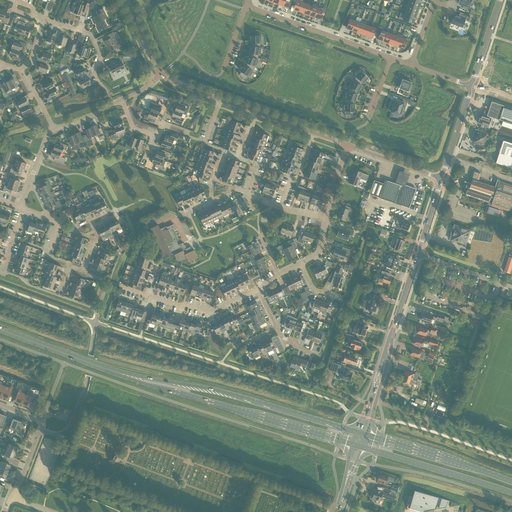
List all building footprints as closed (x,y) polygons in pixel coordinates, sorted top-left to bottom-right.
[(298,0),(296,0),(293,9),(299,11),(302,2),(303,1),(298,0)] [(463,8),(467,10),(470,0),(459,0),(458,3),(464,5),(463,8)] [(84,17),(87,10),(89,4),(86,2),(84,6),(77,3),(74,13),(81,15),(84,17)] [(307,4),(302,2),(299,11),(304,13),(307,4)] [(312,6),(307,4),(304,13),(309,15),(312,6)] [(313,4),(312,6),(309,15),(314,17),(318,7),(318,6),(313,4)] [(407,9),(416,13),(418,7),(409,4),(407,9)] [(323,9),(318,7),(314,17),(319,19),(322,12),(324,13),(326,8),(324,7),(323,9)] [(95,23),(98,31),(107,27),(104,19),(107,18),(103,8),(97,11),(98,15),(92,18),(94,24),(95,23)] [(0,9),(0,19),(3,20),(2,22),(6,23),(9,16),(5,14),(7,11),(3,9),(2,10),(0,9)] [(405,14),(415,18),(416,13),(407,9),(405,14)] [(413,23),(415,18),(405,14),(400,12),(398,18),(413,23)] [(459,16),(454,14),(451,23),(462,27),(465,20),(469,22),(471,16),(460,12),(459,16)] [(351,30),(352,30),(355,20),(350,18),(346,28),(351,30)] [(357,32),(360,22),(355,20),(352,30),(357,32)] [(18,21),(17,24),(16,27),(20,28),(18,33),(28,36),(30,29),(24,26),(25,23),(18,21)] [(360,22),(357,32),(362,34),(365,25),(366,23),(361,21),(360,22)] [(365,25),(362,34),(367,36),(370,27),(365,25)] [(370,27),(367,36),(372,38),(375,31),(377,32),(379,27),(377,26),(376,28),(371,26),(370,26),(370,27)] [(379,26),(377,32),(380,33),(378,40),(383,41),(386,31),(381,30),(382,27),(379,26)] [(57,39),(59,31),(56,31),(56,33),(52,32),(52,33),(49,33),(47,41),(53,43),(55,38),(57,39)] [(62,32),(59,31),(57,39),(60,39),(58,45),(65,47),(67,38),(64,37),(65,36),(61,35),(62,32)] [(112,33),(112,34),(106,36),(108,40),(105,41),(107,45),(108,45),(111,51),(119,47),(116,41),(121,38),(117,31),(112,33)] [(386,31),(383,41),(388,43),(391,33),(386,31)] [(391,33),(388,43),(393,45),(397,35),(391,33)] [(397,34),(393,45),(398,47),(402,37),(402,36),(397,34)] [(261,36),(251,36),(251,43),(252,43),(252,47),(260,48),(261,43),(261,36)] [(402,37),(398,47),(403,49),(404,46),(405,46),(406,43),(405,43),(407,39),(402,37)] [(11,48),(20,51),(20,49),(22,49),(23,46),(25,46),(26,44),(19,41),(18,44),(13,42),(11,48)] [(77,49),(80,42),(77,41),(76,44),(73,43),(72,44),(69,43),(67,52),(73,54),(74,50),(77,51),(77,49)] [(80,42),(77,49),(80,50),(78,55),(85,57),(88,57),(91,48),(87,47),(87,49),(85,48),(85,47),(82,46),(83,43),(80,42)] [(251,46),(249,53),(250,53),(250,57),(259,61),(260,61),(261,59),(258,58),(259,55),(260,55),(261,48),(260,48),(252,47),(251,46)] [(19,54),(20,51),(11,48),(9,54),(13,56),(12,58),(20,61),(21,58),(19,57),(20,54),(19,54)] [(38,57),(37,60),(44,62),(45,60),(50,61),(52,55),(43,52),(43,55),(41,55),(40,58),(38,57)] [(247,63),(245,66),(255,73),(256,71),(254,69),(256,67),(257,67),(259,61),(250,57),(248,56),(246,63),(247,63)] [(44,62),(37,60),(36,63),(38,64),(37,67),(39,68),(38,70),(46,73),(48,67),(43,65),(44,62)] [(107,68),(109,71),(111,70),(113,74),(125,69),(121,61),(117,63),(115,60),(106,64),(107,68)] [(241,72),(239,75),(244,80),(248,76),(249,77),(253,71),(244,65),(240,71),(241,72)] [(82,75),(84,77),(90,74),(89,71),(86,72),(85,69),(84,70),(82,67),(74,71),(77,77),(82,75)] [(507,82),(509,74),(496,70),(495,73),(494,72),(493,77),(507,82)] [(356,77),(353,81),(360,85),(362,83),(363,83),(368,78),(360,71),(355,76),(356,77)] [(10,80),(8,81),(12,89),(18,87),(15,82),(18,80),(14,74),(12,75),(13,78),(10,79),(10,80)] [(84,77),(81,78),(83,81),(80,82),(83,88),(91,84),(89,82),(91,81),(89,78),(91,77),(90,74),(84,77)] [(412,83),(402,79),(399,89),(404,90),(402,95),(409,97),(410,92),(409,92),(412,83)] [(12,89),(8,81),(5,83),(5,81),(2,83),(0,81),(0,80),(0,86),(1,88),(3,87),(6,92),(12,89)] [(46,89),(47,91),(55,87),(53,81),(47,84),(46,81),(40,85),(41,87),(44,86),(45,89),(46,89)] [(350,87),(348,92),(355,94),(357,92),(358,92),(361,86),(360,85),(353,81),(352,81),(349,87),(350,87)] [(55,87),(47,91),(49,94),(48,94),(49,97),(47,98),(48,101),(55,98),(53,95),(58,93),(55,87)] [(347,92),(345,98),(346,99),(345,104),(353,104),(354,101),(355,102),(357,95),(355,94),(348,92),(347,92)] [(17,103),(20,109),(28,105),(27,103),(28,102),(26,99),(29,98),(27,95),(21,98),(22,101),(17,103)] [(393,108),(391,112),(400,115),(401,111),(403,112),(405,107),(403,107),(404,103),(406,104),(407,100),(401,98),(399,101),(396,100),(394,104),(392,108),(393,108)] [(511,110),(503,107),(504,105),(492,101),(488,111),(485,110),(483,115),(484,115),(484,116),(480,115),(478,123),(481,124),(480,129),(487,131),(488,126),(491,117),(511,123),(511,110)] [(158,114),(159,115),(161,109),(157,107),(158,104),(151,102),(149,107),(152,108),(150,111),(158,114)] [(182,114),(186,115),(187,111),(188,111),(189,107),(182,104),(181,107),(177,105),(175,111),(182,114)] [(344,104),(343,111),(344,111),(345,116),(352,115),(353,111),(354,112),(354,105),(353,104),(345,104),(344,104)] [(28,105),(20,109),(23,115),(26,113),(28,115),(36,111),(34,109),(32,110),(30,107),(29,107),(28,105)] [(184,119),(186,115),(182,114),(175,111),(174,110),(172,116),(176,118),(174,122),(182,125),(184,118),(184,119)] [(156,120),(158,114),(150,111),(149,111),(148,115),(145,114),(143,119),(151,121),(152,118),(156,120)] [(123,126),(124,126),(122,120),(117,122),(116,119),(109,122),(111,126),(114,125),(115,129),(123,126)] [(231,120),(229,126),(239,130),(241,124),(231,120)] [(91,127),(91,128),(94,135),(98,134),(100,140),(105,138),(101,128),(98,129),(96,125),(91,127)] [(125,132),(123,126),(115,129),(114,129),(116,133),(110,135),(112,140),(122,136),(121,134),(125,132)] [(229,126),(228,132),(237,135),(239,130),(229,126)] [(87,142),(88,146),(93,145),(91,138),(94,136),(94,135),(91,128),(85,130),(87,134),(84,135),(87,142)] [(258,135),(257,138),(266,141),(268,136),(254,131),(253,133),(258,135)] [(479,133),(475,132),(473,137),(476,138),(474,144),(480,146),(481,143),(485,145),(487,138),(485,137),(486,133),(480,131),(479,133)] [(74,135),(79,147),(79,148),(79,147),(83,146),(83,147),(88,146),(84,135),(81,136),(80,132),(74,134),(74,135)] [(228,132),(226,137),(235,140),(236,137),(240,139),(241,137),(237,135),(228,132)] [(164,141),(172,144),(174,140),(177,141),(178,136),(171,134),(170,137),(166,135),(164,141)] [(79,147),(74,135),(69,137),(70,142),(67,143),(71,151),(74,150),(74,149),(79,147)] [(135,147),(138,139),(137,139),(132,137),(130,142),(127,140),(125,148),(129,149),(131,147),(134,148),(135,147)] [(225,140),(224,142),(233,145),(234,142),(238,144),(239,142),(235,140),(226,137),(225,140)] [(266,141),(257,138),(253,137),(252,139),(256,140),(255,143),(264,146),(266,141)] [(138,138),(137,139),(138,139),(135,147),(138,148),(137,151),(142,153),(145,146),(142,145),(144,141),(138,138)] [(172,144),(164,141),(163,140),(161,146),(165,148),(164,150),(162,150),(171,153),(173,148),(170,147),(171,144),(172,144)] [(511,142),(503,140),(496,163),(510,168),(511,161),(511,142)] [(233,145),(224,142),(222,147),(231,151),(233,147),(236,149),(237,147),(233,145)] [(264,146),(255,143),(251,142),(250,144),(254,145),(253,148),(262,151),(264,146)] [(52,150),(62,153),(63,149),(66,150),(68,145),(61,143),(60,146),(55,144),(53,150),(52,150)] [(291,145),(289,151),(298,154),(299,151),(302,152),(303,150),(291,145)] [(262,151),(253,148),(251,153),(260,157),(262,151)] [(205,149),(203,154),(213,158),(214,152),(205,149)] [(62,153),(52,150),(50,156),(55,157),(54,160),(64,164),(66,159),(60,157),(61,153),(62,153)] [(154,156),(163,160),(165,156),(167,157),(169,153),(171,153),(162,150),(161,153),(157,151),(155,157),(154,156)] [(312,155),(315,157),(315,156),(321,158),(322,156),(325,157),(326,154),(314,150),(313,154),(312,154),(312,155)] [(298,154),(289,151),(287,156),(299,160),(300,158),(297,157),(298,154)] [(260,157),(251,153),(249,159),(259,162),(260,157)] [(213,158),(203,154),(201,159),(211,163),(213,158)] [(315,157),(312,155),(311,158),(314,159),(313,161),(313,162),(320,164),(322,165),(324,160),(321,158),(315,156),(315,157)] [(15,165),(24,168),(26,163),(20,161),(21,158),(15,156),(13,161),(16,162),(15,165)] [(163,160),(154,156),(151,162),(156,164),(155,167),(162,169),(164,164),(165,161),(163,160)] [(299,160),(287,156),(285,161),(294,164),(295,161),(299,162),(299,160)] [(230,161),(229,164),(238,168),(240,162),(226,157),(225,160),(230,161)] [(211,163),(201,159),(200,165),(209,168),(210,165),(214,166),(214,164),(211,163)] [(313,162),(313,161),(308,160),(307,162),(310,163),(309,166),(318,169),(320,164),(313,162)] [(294,164),(285,161),(284,166),(296,170),(297,168),(293,167),(294,164)] [(238,168),(229,164),(229,165),(225,163),(224,165),(228,167),(227,170),(236,173),(238,168)] [(24,168),(15,165),(14,168),(11,167),(9,172),(15,174),(16,171),(23,174),(24,168)] [(209,168),(200,165),(198,170),(207,173),(208,170),(212,171),(213,170),(209,168)] [(295,173),(296,170),(284,166),(281,165),(280,171),(289,174),(290,171),(295,173)] [(318,169),(309,166),(308,169),(305,168),(304,170),(316,175),(318,169)] [(236,173),(227,170),(223,168),(222,170),(226,172),(225,175),(234,178),(236,173)] [(362,173),(360,172),(353,169),(348,183),(357,186),(358,182),(362,173)] [(211,175),(207,173),(198,170),(196,175),(205,179),(206,175),(210,177),(211,175)] [(316,175),(304,170),(304,172),(307,173),(306,176),(315,180),(316,175)] [(401,171),(397,182),(406,185),(410,174),(401,171)] [(464,182),(463,187),(467,188),(467,190),(465,195),(482,200),(484,201),(488,202),(487,206),(485,212),(499,216),(501,211),(500,211),(501,209),(508,211),(511,200),(511,185),(499,181),(496,190),(494,190),(495,187),(478,181),(481,174),(472,171),(470,177),(473,178),(472,179),(471,184),(464,182)] [(9,183),(18,186),(20,181),(14,179),(15,176),(9,174),(7,179),(10,180),(9,183)] [(234,178),(225,175),(223,180),(232,184),(234,178)] [(267,195),(270,185),(267,184),(269,181),(263,179),(261,185),(264,186),(262,192),(265,194),(267,195)] [(52,188),(48,180),(42,183),(43,186),(38,189),(40,192),(39,192),(40,194),(49,190),(52,188)] [(379,197),(383,184),(374,180),(369,194),(379,197)] [(409,208),(416,189),(406,185),(397,182),(396,184),(385,180),(383,184),(379,197),(378,197),(409,208)] [(18,186),(9,183),(8,186),(5,185),(3,190),(9,192),(10,189),(16,191),(18,186)] [(273,186),(270,185),(267,195),(269,195),(272,196),(275,190),(278,191),(280,185),(274,183),(273,186)] [(201,186),(196,188),(200,197),(201,201),(203,200),(202,196),(205,195),(201,186)] [(302,202),(305,192),(302,191),(303,188),(298,186),(296,192),(299,193),(297,199),(300,201),(302,202)] [(200,197),(196,188),(191,191),(195,200),(195,199),(197,203),(198,202),(197,199),(200,197)] [(50,192),(49,190),(40,194),(41,195),(43,199),(54,193),(53,191),(50,192)] [(308,193),(305,192),(302,202),(303,202),(304,202),(307,203),(309,197),(312,198),(313,195),(314,192),(309,190),(308,193)] [(192,201),(195,200),(191,191),(185,193),(190,202),(192,205),(194,205),(192,201)] [(44,202),(45,204),(54,199),(53,197),(55,195),(54,193),(43,199),(44,202)] [(185,204),(190,202),(185,193),(180,195),(185,204)] [(316,196),(313,195),(312,198),(310,205),(312,205),(315,206),(318,199),(321,200),(323,195),(317,193),(316,196)] [(180,207),(185,204),(180,195),(175,198),(180,207)] [(55,202),(54,199),(45,204),(45,205),(46,205),(48,209),(54,206),(55,208),(61,206),(58,201),(55,202)] [(98,202),(102,210),(105,209),(106,212),(109,211),(108,207),(107,208),(103,199),(98,202)] [(224,205),(229,214),(234,211),(230,202),(227,204),(225,199),(222,201),(224,205)] [(96,217),(98,216),(93,204),(92,202),(87,204),(91,213),(94,212),(96,217)] [(99,212),(102,210),(98,202),(93,204),(98,216),(101,215),(99,212)] [(223,216),(229,214),(224,205),(221,206),(219,202),(217,203),(219,207),(223,216)] [(87,204),(82,207),(88,219),(90,218),(88,214),(91,213),(87,204)] [(218,219),(223,216),(219,207),(216,209),(214,205),(212,206),(214,210),(218,219)] [(351,214),(353,208),(345,206),(344,209),(341,208),(337,217),(345,220),(348,213),(351,214)] [(88,219),(82,207),(77,209),(81,218),(84,216),(86,220),(88,219)] [(213,221),(218,219),(214,210),(211,211),(209,207),(207,208),(209,212),(213,221)] [(81,218),(77,209),(72,211),(76,220),(75,220),(77,224),(80,223),(78,219),(81,218)] [(208,223),(213,221),(209,212),(204,214),(208,223)] [(4,215),(0,224),(6,226),(10,214),(8,213),(7,216),(4,215)] [(203,226),(208,223),(204,214),(199,217),(203,226)] [(397,215),(395,220),(397,220),(396,223),(398,224),(397,228),(400,229),(401,228),(408,230),(409,230),(410,228),(409,227),(410,224),(403,222),(405,218),(397,215)] [(111,220),(117,231),(122,229),(123,231),(128,228),(125,223),(120,225),(118,220),(115,221),(113,218),(111,220)] [(35,224),(32,223),(33,220),(30,219),(29,222),(30,222),(27,231),(32,233),(33,230),(35,224)] [(112,233),(117,231),(111,220),(109,221),(110,223),(107,225),(112,233)] [(33,230),(32,233),(34,234),(35,231),(38,232),(42,222),(40,222),(36,221),(35,224),(33,230)] [(43,223),(42,222),(38,232),(41,233),(40,236),(42,237),(47,225),(43,224),(43,223)] [(106,228),(104,229),(108,238),(109,237),(111,239),(114,238),(113,236),(112,233),(107,225),(106,222),(104,223),(106,228)] [(292,230),(293,227),(284,223),(280,233),(290,236),(294,237),(296,232),(292,230)] [(188,261),(197,257),(194,250),(192,251),(190,247),(186,249),(183,243),(177,246),(175,242),(178,241),(174,230),(175,230),(172,224),(167,227),(166,226),(160,229),(158,225),(151,228),(164,257),(171,254),(172,254),(173,255),(174,255),(177,262),(186,258),(188,261)] [(470,230),(456,225),(454,230),(452,230),(451,234),(453,235),(451,240),(465,244),(470,230)] [(103,240),(108,238),(104,229),(101,231),(98,226),(95,227),(98,232),(99,232),(103,240)] [(352,236),(354,230),(346,227),(345,230),(340,228),(337,236),(347,240),(349,235),(352,236)] [(311,242),(314,235),(305,232),(303,237),(299,236),(297,242),(303,244),(304,240),(311,242)] [(76,241),(88,245),(89,243),(83,241),(84,238),(75,235),(73,240),(76,241)] [(401,252),(404,241),(401,240),(402,237),(396,235),(395,238),(397,238),(393,249),(401,252)] [(76,241),(74,246),(83,249),(84,246),(87,247),(88,245),(76,241)] [(249,248),(250,251),(260,246),(259,245),(258,245),(257,241),(250,244),(249,242),(244,244),(246,249),(249,248)] [(294,249),(297,247),(294,241),(289,244),(290,246),(283,250),(288,260),(297,255),(294,249)] [(20,249),(29,252),(31,247),(17,242),(16,244),(21,246),(20,249)] [(82,252),(83,249),(74,246),(72,251),(84,255),(85,253),(82,252)] [(260,246),(250,251),(252,253),(249,255),(251,260),(256,257),(255,255),(262,251),(260,248),(261,248),(260,246)] [(348,256),(350,250),(343,247),(341,250),(336,248),(333,256),(343,259),(345,254),(348,256)] [(13,253),(20,256),(27,258),(29,252),(20,249),(18,253),(14,251),(13,253)] [(100,254),(99,258),(106,260),(108,261),(110,255),(97,250),(96,253),(100,254)] [(83,258),(84,255),(72,251),(69,260),(74,262),(76,258),(79,260),(80,257),(83,258)] [(384,257),(383,259),(388,261),(388,260),(390,261),(390,262),(396,264),(398,259),(394,258),(395,256),(389,254),(389,255),(387,255),(386,257),(384,257)] [(15,260),(28,264),(30,259),(27,258),(20,256),(19,259),(15,258),(15,260)] [(140,256),(138,262),(152,267),(153,265),(148,263),(150,260),(140,256)] [(256,257),(251,260),(253,264),(256,263),(258,266),(267,261),(266,260),(264,256),(258,259),(256,257)] [(90,261),(94,262),(104,266),(106,260),(99,258),(96,257),(95,260),(91,259),(90,261)] [(388,261),(383,259),(382,263),(384,264),(384,263),(385,263),(384,266),(386,267),(385,270),(390,272),(391,269),(394,270),(396,264),(390,262),(390,261),(388,260),(388,261)] [(17,266),(26,269),(28,264),(15,260),(14,261),(18,263),(17,266)] [(267,261),(258,266),(259,268),(256,270),(258,275),(264,272),(263,270),(269,267),(267,263),(268,263),(267,261)] [(325,264),(325,265),(324,266),(323,265),(314,270),(317,277),(327,273),(324,268),(327,267),(328,265),(331,266),(332,263),(326,261),(325,264)] [(48,262),(47,267),(56,271),(57,267),(61,269),(62,267),(48,262)] [(101,272),(104,266),(94,262),(93,266),(89,264),(88,267),(101,272)] [(138,262),(136,268),(145,272),(147,268),(151,269),(152,267),(138,262)] [(24,275),(26,269),(17,266),(15,269),(11,268),(10,270),(24,275)] [(45,273),(47,274),(54,276),(55,273),(60,275),(60,272),(56,271),(47,267),(45,273)] [(344,279),(339,277),(342,269),(337,267),(336,272),(335,271),(332,279),(330,285),(333,286),(341,288),(344,279)] [(136,268),(134,274),(143,278),(145,272),(136,268)] [(241,277),(245,286),(251,284),(245,271),(243,272),(245,276),(241,277)] [(390,274),(385,272),(382,271),(380,278),(377,277),(375,281),(378,282),(378,283),(382,285),(383,282),(389,284),(391,278),(389,277),(390,274)] [(47,274),(45,280),(55,283),(56,280),(60,281),(61,279),(54,276),(47,274)] [(134,274),(132,280),(141,284),(143,278),(134,274)] [(164,285),(167,276),(162,274),(158,283),(164,285)] [(240,289),(245,286),(241,277),(239,274),(237,275),(239,278),(235,280),(240,289)] [(299,275),(292,278),(296,287),(301,284),(302,286),(306,284),(304,279),(303,277),(300,278),(299,275)] [(171,280),(171,281),(172,278),(167,276),(164,285),(169,287),(171,280)] [(82,287),(85,288),(87,282),(74,278),(73,280),(77,281),(75,284),(82,287)] [(174,282),(171,281),(171,280),(169,287),(168,290),(173,292),(176,282),(178,278),(176,278),(174,282)] [(296,287),(292,278),(286,281),(288,286),(285,288),(288,295),(291,294),(290,292),(293,291),(291,289),(296,287)] [(55,283),(45,280),(43,286),(57,291),(58,288),(53,287),(55,283)] [(141,284),(132,280),(129,286),(145,292),(146,288),(140,286),(141,284)] [(173,292),(178,293),(181,284),(183,280),(181,280),(179,283),(176,282),(173,292)] [(235,280),(230,282),(235,291),(236,295),(238,294),(236,291),(240,289),(235,280)] [(181,284),(178,293),(183,295),(185,290),(187,291),(190,284),(187,284),(188,282),(186,281),(185,285),(181,284)] [(80,292),(82,287),(75,284),(69,282),(68,284),(72,286),(71,289),(80,292)] [(230,282),(225,285),(230,294),(231,297),(233,296),(232,293),(235,291),(230,282)] [(195,296),(198,287),(193,285),(190,294),(195,296)] [(230,294),(225,285),(221,287),(227,300),(228,299),(227,295),(230,294)] [(283,297),(288,295),(285,288),(282,289),(280,286),(274,289),(278,298),(282,295),(283,297)] [(200,298),(204,289),(198,287),(195,296),(200,298)] [(300,294),(303,301),(310,293),(307,287),(304,289),(305,292),(300,294)] [(78,298),(80,292),(71,289),(70,292),(65,291),(64,293),(78,298)] [(205,300),(209,291),(204,289),(200,298),(205,300)] [(273,300),(278,298),(274,289),(267,292),(269,295),(266,296),(270,304),(274,302),(273,300)] [(214,292),(209,291),(205,300),(211,302),(214,292)] [(363,299),(361,307),(375,311),(378,302),(376,301),(378,296),(368,293),(366,300),(363,299)] [(115,309),(121,311),(125,299),(122,298),(121,301),(118,300),(115,309)] [(125,299),(121,311),(126,313),(129,304),(126,303),(127,300),(125,299)] [(319,310),(322,302),(315,299),(313,304),(310,303),(308,309),(313,311),(314,308),(319,310)] [(129,304),(126,313),(131,314),(135,302),(133,302),(132,305),(129,304)] [(130,317),(136,318),(138,309),(136,308),(137,303),(135,302),(131,314),(130,317)] [(249,308),(250,311),(259,307),(258,305),(258,306),(256,302),(250,305),(249,302),(243,305),(246,310),(249,308)] [(329,304),(322,302),(319,310),(324,312),(323,314),(328,316),(330,310),(327,309),(329,304)] [(141,310),(138,309),(136,318),(141,320),(140,321),(144,322),(147,310),(144,309),(145,308),(142,307),(141,310)] [(248,316),(249,318),(261,312),(259,309),(260,309),(259,307),(250,311),(251,314),(248,316)] [(150,323),(155,325),(159,313),(157,312),(156,315),(153,314),(151,317),(148,316),(146,323),(149,324),(150,323)] [(261,312),(249,318),(250,320),(253,318),(255,321),(264,317),(263,315),(263,316),(261,312)] [(155,325),(160,326),(163,317),(160,316),(161,313),(159,313),(155,325)] [(435,317),(423,313),(421,320),(431,323),(432,319),(434,320),(435,317)] [(226,316),(230,325),(233,324),(235,327),(239,324),(237,319),(234,320),(231,314),(228,316),(227,315),(226,316)] [(168,319),(169,315),(167,315),(166,318),(163,317),(160,326),(165,328),(166,325),(168,319)] [(169,315),(168,319),(166,325),(169,326),(168,329),(170,330),(170,331),(173,332),(173,331),(174,329),(176,324),(173,323),(175,318),(171,317),(171,316),(169,315)] [(225,327),(227,330),(229,329),(227,326),(230,325),(226,316),(224,317),(221,319),(222,322),(225,327)] [(293,330),(296,321),(291,320),(292,317),(287,316),(285,321),(288,322),(286,328),(293,330)] [(184,328),(187,318),(185,317),(185,318),(181,317),(179,325),(176,324),(174,329),(177,330),(176,332),(179,333),(181,327),(183,328),(184,328)] [(264,317),(255,321),(256,324),(253,325),(255,330),(261,328),(259,325),(266,322),(264,319),(265,318),(264,317)] [(184,328),(183,328),(182,331),(188,332),(191,323),(188,322),(189,319),(187,318),(184,328)] [(191,323),(188,332),(193,334),(194,332),(196,325),(198,320),(196,319),(194,324),(191,323)] [(200,320),(198,320),(196,325),(194,332),(199,334),(198,336),(201,337),(203,331),(200,330),(202,325),(199,324),(200,320)] [(216,321),(222,333),(225,331),(227,334),(228,333),(227,330),(225,327),(222,322),(220,323),(218,320),(216,321)] [(364,321),(360,320),(359,320),(356,328),(358,329),(357,333),(358,333),(358,334),(364,335),(365,331),(366,329),(367,329),(368,329),(369,328),(369,327),(368,327),(368,326),(367,326),(365,325),(363,324),(364,321)] [(217,335),(222,333),(216,321),(214,322),(215,325),(213,327),(212,325),(209,327),(212,332),(215,331),(217,335)] [(306,326),(307,323),(302,321),(301,323),(296,321),(293,330),(300,332),(301,329),(305,330),(306,326)] [(312,341),(315,332),(310,331),(311,328),(306,326),(305,330),(304,332),(307,333),(305,338),(312,341)] [(427,330),(419,327),(417,333),(426,336),(427,332),(435,335),(437,330),(431,328),(430,331),(427,330)] [(320,334),(315,332),(312,341),(319,343),(321,338),(324,339),(326,333),(321,332),(320,334)] [(345,338),(349,339),(348,342),(351,343),(350,346),(352,347),(351,348),(356,349),(356,348),(360,349),(362,343),(352,339),(352,340),(353,336),(346,334),(345,338)] [(266,342),(264,344),(268,352),(272,350),(273,351),(276,350),(270,337),(265,339),(266,342)] [(424,340),(416,338),(414,344),(422,347),(423,343),(426,344),(427,342),(424,341),(424,340)] [(260,356),(268,352),(264,344),(261,345),(259,342),(257,343),(256,340),(253,342),(256,347),(257,351),(258,350),(260,356)] [(256,347),(253,348),(252,345),(247,348),(250,354),(249,355),(249,357),(250,358),(252,359),(253,359),(254,358),(255,358),(260,356),(258,350),(257,351),(256,347)] [(412,349),(410,355),(422,358),(424,352),(421,351),(412,349)] [(355,364),(357,360),(354,358),(355,356),(346,353),(343,361),(342,361),(341,364),(346,366),(347,363),(350,364),(350,363),(355,364)] [(305,367),(307,361),(293,356),(290,366),(298,369),(300,365),(305,367)] [(350,381),(352,374),(350,373),(350,372),(344,371),(345,367),(332,362),(329,370),(336,372),(337,371),(341,372),(340,374),(343,375),(341,379),(350,381)] [(412,380),(414,374),(406,371),(404,378),(412,380)] [(420,386),(421,383),(417,381),(412,380),(404,378),(402,384),(410,386),(411,383),(420,386)] [(10,388),(5,386),(2,396),(9,399),(13,386),(11,385),(10,388)] [(22,389),(19,388),(15,401),(22,404),(25,394),(21,392),(22,389)] [(30,396),(25,394),(22,404),(29,406),(33,394),(31,393),(30,396)] [(65,412),(66,410),(64,410),(64,409),(59,407),(57,413),(62,415),(63,411),(64,411),(64,412),(65,412)] [(9,428),(15,430),(19,421),(14,419),(14,420),(13,419),(10,425),(8,424),(5,429),(8,431),(9,428)] [(19,421),(15,430),(20,432),(20,435),(22,436),(25,430),(22,429),(24,423),(23,423),(23,422),(19,421)] [(8,444),(6,449),(16,453),(17,449),(17,448),(17,447),(12,445),(13,442),(7,440),(6,443),(8,444)] [(53,453),(59,455),(59,456),(62,448),(61,448),(56,446),(53,453)] [(16,453),(6,449),(5,451),(4,455),(1,454),(0,457),(6,459),(7,456),(13,458),(13,457),(14,457),(16,453)] [(115,462),(118,454),(113,451),(109,460),(115,462)] [(0,460),(1,461),(0,464),(0,467),(9,471),(10,466),(10,465),(5,463),(6,460),(0,457),(0,460)] [(9,471),(0,467),(0,475),(0,474),(6,476),(6,475),(7,475),(9,471)] [(380,473),(379,476),(378,477),(377,479),(377,480),(377,481),(385,484),(385,483),(387,484),(389,480),(393,481),(394,478),(380,473)] [(390,491),(390,490),(384,488),(382,492),(375,490),(373,489),(370,497),(371,498),(376,499),(375,502),(378,503),(379,500),(379,501),(381,496),(394,501),(397,493),(391,492),(391,491),(390,491)] [(434,509),(438,497),(414,490),(409,508),(416,511),(421,511),(423,511),(424,511),(434,509)]
